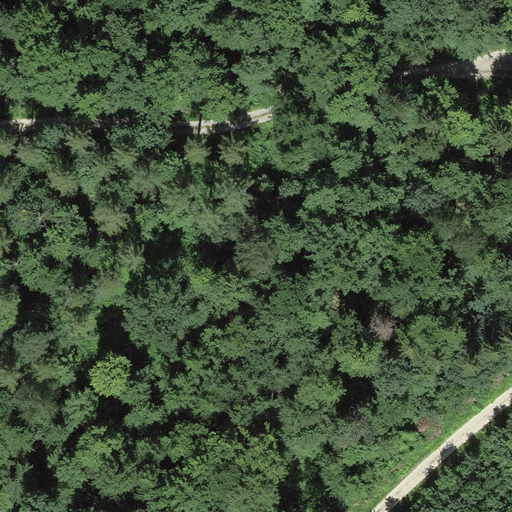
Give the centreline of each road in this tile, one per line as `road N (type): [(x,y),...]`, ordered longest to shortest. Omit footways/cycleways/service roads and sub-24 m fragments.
road 1 (track): [(0,126),(223,126),(389,80),(511,74)]
road 2 (track): [(384,511),(511,397)]
